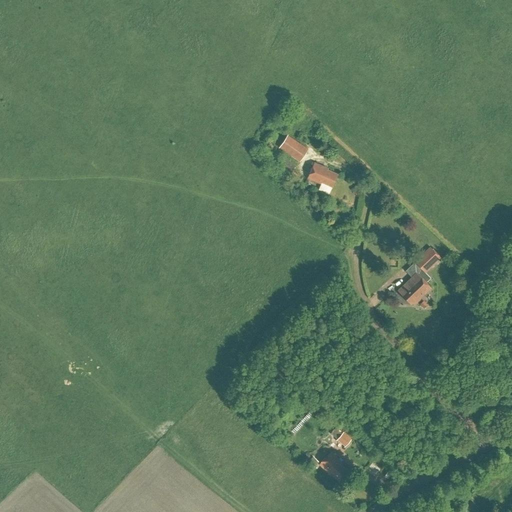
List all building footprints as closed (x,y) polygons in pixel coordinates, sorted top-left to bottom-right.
[(279,148),(299,161),(307,150),(287,136),(279,148)] [(283,156),(276,164),(295,179),(297,175),(292,171),(296,166),(283,156)] [(313,163),(306,179),(320,185),(321,183),(331,187),(336,175),(326,170),(327,169),(313,163)] [(442,258),(430,246),(415,262),(406,271),(412,277),(397,292),(410,306),(412,304),(413,305),(430,289),(421,279),(442,258)] [(428,306),(423,301),(419,305),(424,309),(428,306)] [(330,433),(336,438),(341,432),(336,427),(330,433)] [(344,430),(336,439),(344,446),(352,437),(344,430)] [(330,452),(318,463),(329,474),(330,473),(338,481),(348,472),(339,463),(340,462),(330,452)]
